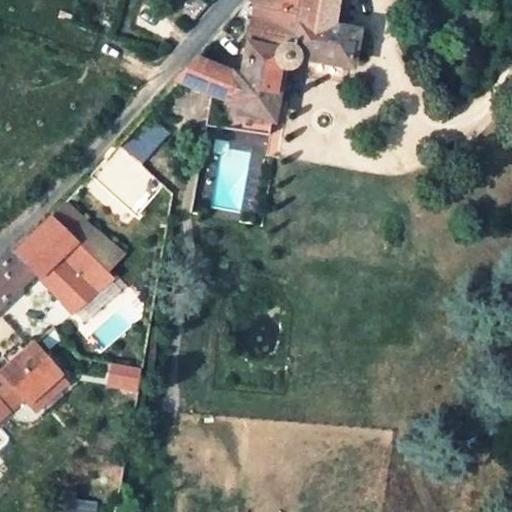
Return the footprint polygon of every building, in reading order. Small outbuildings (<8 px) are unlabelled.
[(241,73),(197,56),(178,78),(210,93),(207,100),(226,108),(223,126),(269,135),(279,69),(288,70),(293,70),(296,67),(299,62),(301,56),(350,64),(355,31),(335,28),(339,0),(248,0),(248,1),(254,2),(241,73)] [(72,311),(111,278),(120,270),(113,263),(122,254),(67,202),(46,222),(0,266),(0,305),(34,271),(72,311)] [(53,326),(60,335),(72,326),(64,317),(53,326)] [(60,335),(53,326),(0,371),(0,372),(1,373),(24,398),(26,400),(63,367),(46,349),(60,335)] [(107,388),(139,389),(139,364),(108,363),(107,388)] [(0,419),(24,398),(1,373),(0,374),(0,419)] [(89,448),(122,455),(129,419),(95,413),(89,448)]
